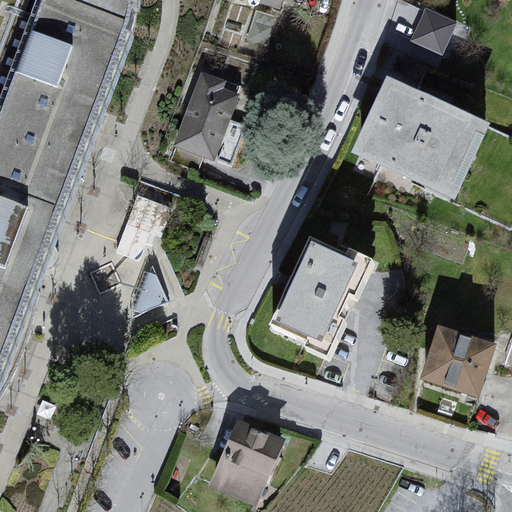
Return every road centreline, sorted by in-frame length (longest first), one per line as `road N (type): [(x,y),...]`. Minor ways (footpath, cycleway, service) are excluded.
road 1 (residential): [(367,0),(334,95),(218,331),(216,355),(232,381),(249,389),(511,472)]
road 2 (residential): [(129,511),(164,422),(160,394)]
